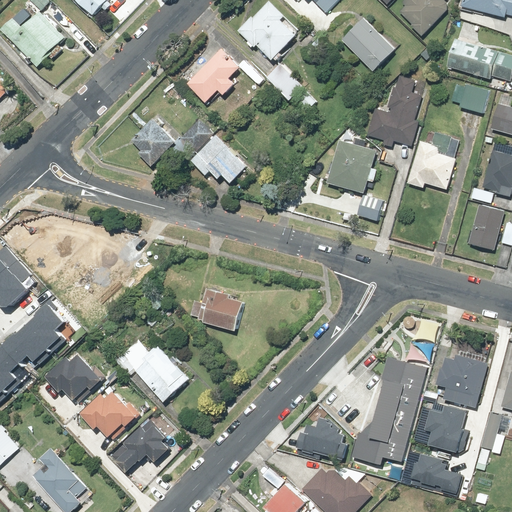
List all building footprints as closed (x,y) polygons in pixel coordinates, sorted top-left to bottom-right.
[(77,0),(94,17),(110,0),(77,0)] [(295,0),(296,1),(298,0),(308,0),(309,1),(310,0),(315,0),(328,14),(343,0),(295,0)] [(410,0),(407,3),(411,8),(404,14),(424,36),(455,8),(447,0),(410,0)] [(511,0),(464,0),(463,6),(509,19),(510,15),(511,15),(511,0)] [(39,1),(5,31),(38,68),(72,39),(39,1)] [(273,58),(276,61),(278,59),(281,61),(290,52),(288,49),(301,36),(284,19),(287,16),(271,1),(242,31),(259,48),(261,46),(266,51),(262,54),(269,62),(273,58)] [(399,50),(366,18),(345,40),(379,71),(399,50)] [(511,55),(456,39),(448,67),(494,80),(495,76),(511,81),(511,55)] [(242,69),(224,51),(190,85),(209,105),(223,91),(228,97),(240,85),(233,78),(242,69)] [(306,88),(283,64),(269,78),(291,102),(306,88)] [(269,80),(259,70),(254,76),(264,86),(269,80)] [(389,113),(378,110),(370,136),(387,141),(385,146),(396,149),(397,144),(416,148),(423,122),(418,121),(425,95),(414,92),(417,79),(403,76),(400,86),(397,85),(389,113)] [(0,77),(0,100),(12,90),(0,77)] [(492,91),(469,84),(468,88),(459,86),(455,102),(464,104),(463,108),(485,114),(492,91)] [(319,103),(307,91),(300,99),(312,111),(319,103)] [(511,97),(505,95),(495,130),(511,134),(511,97)] [(214,114),(224,125),(233,117),(227,111),(230,108),(226,103),(214,114)] [(180,142),(156,119),(133,142),(143,151),(141,154),(154,167),(169,153),(177,161),(190,148),(181,140),(180,142)] [(217,135),(203,120),(183,140),(197,155),(217,135)] [(436,145),(423,141),(411,184),(427,188),(428,184),(451,190),(460,159),(458,158),(463,142),(439,135),(436,145)] [(252,169),(218,137),(194,162),(211,178),(216,173),(223,180),(228,175),(237,184),(252,169)] [(379,149),(341,140),(331,184),(370,194),(373,181),(378,182),(380,170),(374,169),(379,149)] [(511,154),(511,148),(499,145),(486,188),(477,185),(474,197),(494,203),(497,193),(511,197),(511,155),(511,154)] [(395,186),(381,184),(379,193),(393,196),(395,186)] [(387,202),(367,196),(361,217),(379,222),(387,202)] [(509,211),(483,204),(471,245),(497,252),(509,211)] [(70,251),(43,222),(16,248),(68,302),(104,268),(80,242),(70,251)] [(0,308),(5,314),(28,291),(23,286),(31,278),(3,249),(0,251),(0,308)] [(202,288),(193,317),(240,331),(249,302),(202,288)] [(0,402),(22,383),(18,378),(41,358),(46,364),(69,343),(65,338),(73,331),(45,299),(0,338),(0,402)] [(145,319),(153,328),(162,319),(153,310),(145,319)] [(134,378),(139,373),(168,402),(191,380),(158,345),(152,351),(141,340),(118,362),(134,378)] [(93,369),(79,352),(49,377),(63,394),(69,389),(82,404),(111,380),(98,364),(93,369)] [(478,407),(489,362),(457,355),(456,360),(446,357),(440,383),(450,386),(447,399),(478,407)] [(366,429),(360,455),(387,463),(390,454),(404,458),(429,367),(390,357),(384,378),(389,379),(375,432),(366,429)] [(107,395),(85,414),(100,430),(103,427),(116,442),(143,419),(119,391),(111,398),(107,395)] [(435,406),(430,427),(438,429),(434,442),(466,450),(472,428),(465,426),(469,408),(450,404),(449,410),(435,406)] [(503,415),(492,412),(484,446),(495,449),(499,433),(503,415)] [(309,420),(302,445),(348,456),(354,434),(341,431),(343,427),(333,417),(324,415),(322,423),(309,420)] [(159,463),(174,449),(167,442),(171,438),(154,420),(115,456),(132,475),(152,456),(159,463)] [(509,435),(499,433),(495,449),(494,451),(504,453),(509,435)] [(0,471),(22,451),(6,434),(0,439),(0,471)] [(493,451),(483,448),(480,462),(489,465),(493,451)] [(47,465),(34,479),(70,511),(75,511),(95,490),(51,450),(42,460),(47,465)] [(420,460),(416,476),(462,488),(466,471),(449,466),(451,461),(447,460),(448,457),(426,451),(424,461),(420,460)] [(325,468),(305,489),(328,511),(358,511),(375,495),(352,473),(346,480),(338,472),(333,477),(325,468)] [(290,483),(266,506),(272,511),(299,511),(309,502),(290,483)]
